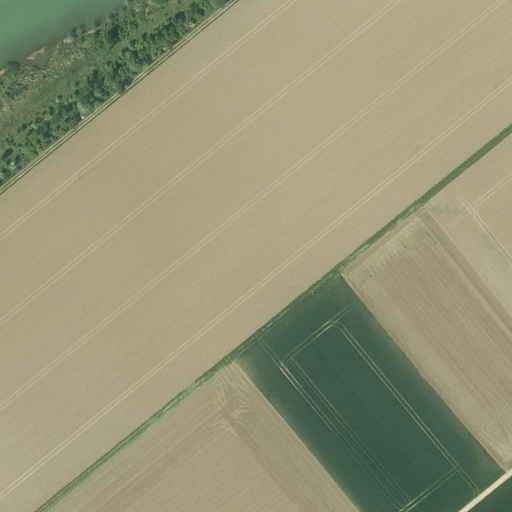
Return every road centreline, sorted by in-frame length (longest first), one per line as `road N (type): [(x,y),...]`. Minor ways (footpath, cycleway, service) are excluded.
road 1 (track): [(38,511),(511,126)]
road 2 (track): [(248,0),(0,201)]
